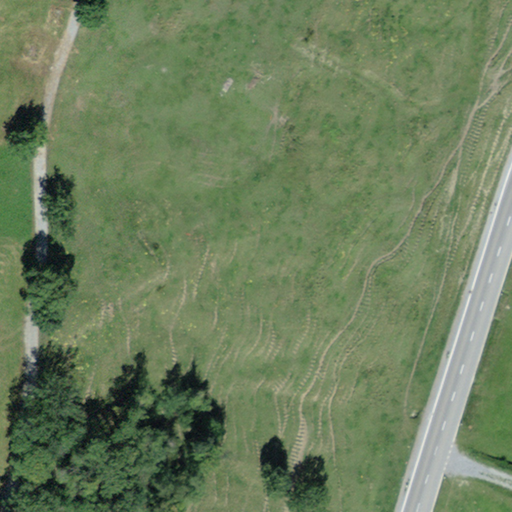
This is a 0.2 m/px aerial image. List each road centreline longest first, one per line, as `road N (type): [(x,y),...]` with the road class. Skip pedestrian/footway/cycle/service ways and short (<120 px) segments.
road 1 (track): [(68,0),(41,113),(37,284),(0,485)]
road 2 (secondary): [(511,208),(416,511)]
